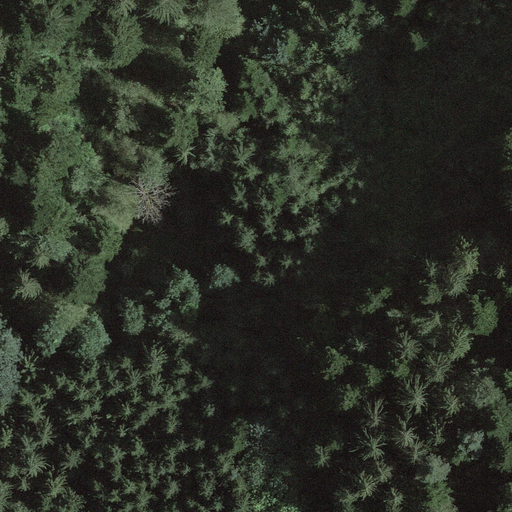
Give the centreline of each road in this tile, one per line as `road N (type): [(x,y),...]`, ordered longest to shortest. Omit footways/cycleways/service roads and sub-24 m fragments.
road 1 (track): [(0,294),(17,328),(74,344),(124,335),(511,209)]
road 2 (track): [(0,10),(0,251)]
